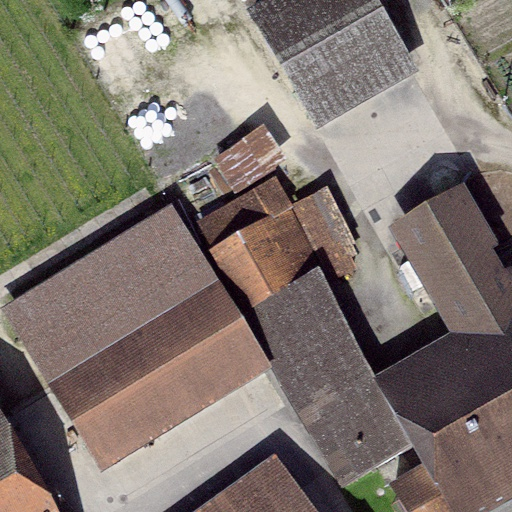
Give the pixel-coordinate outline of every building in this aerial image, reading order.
[(405,71),(364,0),(290,0),(251,23),(309,125),(405,71)] [(300,318),(260,341),(289,401),(340,491),(409,451),(424,476),(396,492),(407,511),(457,511),(511,481),(511,302),(454,204),(399,236),(472,359),(460,366),(452,352),(354,409),(300,318)] [(288,286),(256,230),(212,256),(244,312),(288,286)] [(100,466),(260,368),(214,291),(53,389),(100,466)] [(38,511),(0,445),(0,511),(38,511)] [(301,511),(274,470),(215,511),(301,511)]
